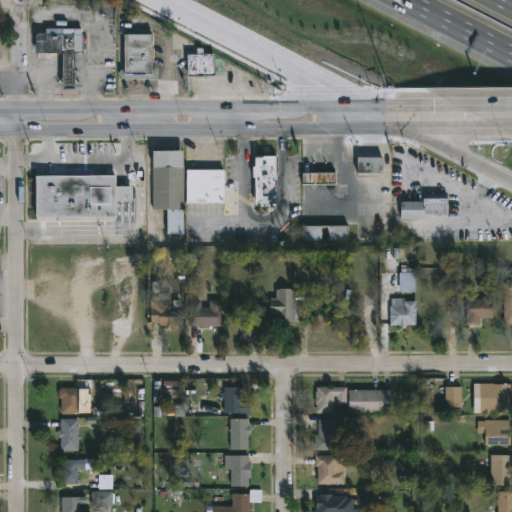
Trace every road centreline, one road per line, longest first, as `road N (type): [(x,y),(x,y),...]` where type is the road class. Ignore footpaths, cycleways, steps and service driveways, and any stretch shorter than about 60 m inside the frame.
road 1 (residential): [(0,366),(511,365)]
road 2 (secondary): [(0,134),(504,129)]
road 3 (secondary): [(458,105),(0,114)]
road 4 (residential): [(13,511),(24,252),(16,114)]
road 5 (secondary): [(146,0),(366,107)]
road 6 (residential): [(285,511),(287,365)]
